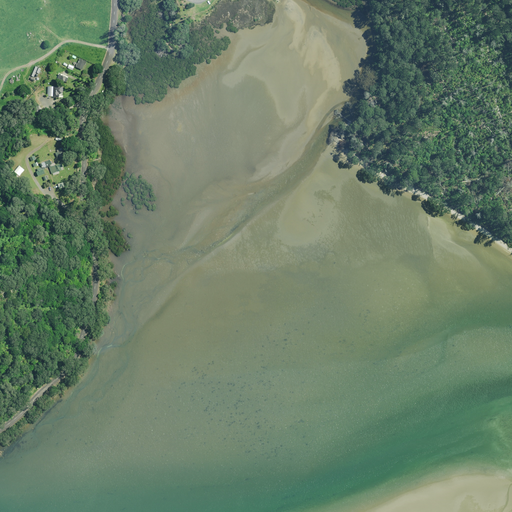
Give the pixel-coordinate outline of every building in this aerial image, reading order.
[(87,62),(81,59),(77,67),(82,70),(85,65),(87,62)] [(63,88),(54,87),(53,98),(60,98),(60,95),(63,95),(63,88)] [(61,160),(67,158),(65,152),(67,151),(65,147),(57,150),(58,152),(56,153),(57,157),(60,156),(61,160)] [(52,164),(51,160),(41,164),(43,170),(50,167),(49,165),(52,164)] [(64,169),(62,163),(50,167),(52,174),(55,173),(56,175),(60,173),(59,171),(64,169)] [(41,170),(41,168),(38,169),(39,171),(37,172),(39,177),(46,174),(44,169),(41,170)]
